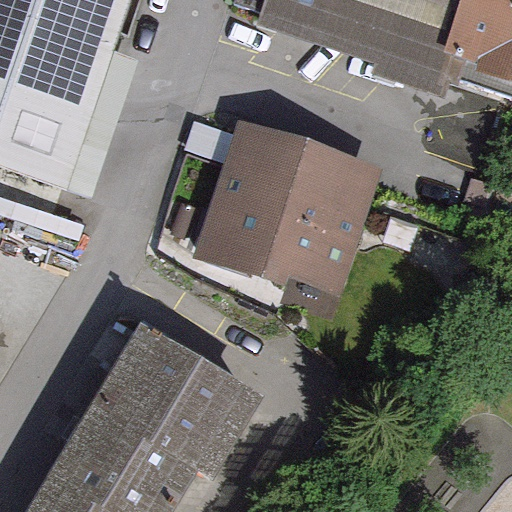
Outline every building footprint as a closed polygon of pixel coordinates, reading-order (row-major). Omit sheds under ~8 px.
[(120,0),(0,0),(0,155),(61,176),(120,0)] [(279,0),(275,13),(446,72),(455,43),(470,0),(279,0)] [(511,0),(470,0),(455,43),(511,62),(511,0)] [(360,169),(256,136),(217,255),(322,289),(360,169)] [(254,396),(147,334),(43,511),(164,511),(194,461),(211,470),(254,396)]
